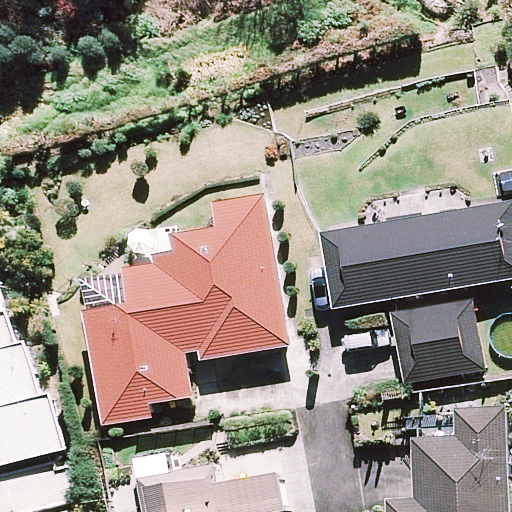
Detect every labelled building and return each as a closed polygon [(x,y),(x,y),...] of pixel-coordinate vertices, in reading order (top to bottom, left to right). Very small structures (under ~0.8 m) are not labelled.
[(190,371),(295,357),(290,312),(300,311),(285,185),(222,192),(225,222),(184,227),(187,253),(132,260),(137,300),(95,306),(110,427),(157,421),(155,408),(194,403),(190,371)] [(511,194),(331,223),(335,248),(325,250),(334,307),(394,298),(407,376),(489,363),(475,278),(511,271),(511,194)] [(30,364),(17,284),(0,287),(0,463),(68,452),(53,361),(30,364)] [(511,511),(511,388),(476,390),(478,425),(425,427),(428,498),(402,499),(402,511),(511,511)] [(180,480),(174,451),(143,458),(148,479),(111,487),(116,511),(275,511),(300,507),(289,456),(180,480)] [(0,511),(53,511),(80,508),(73,468),(0,480),(0,511)]
